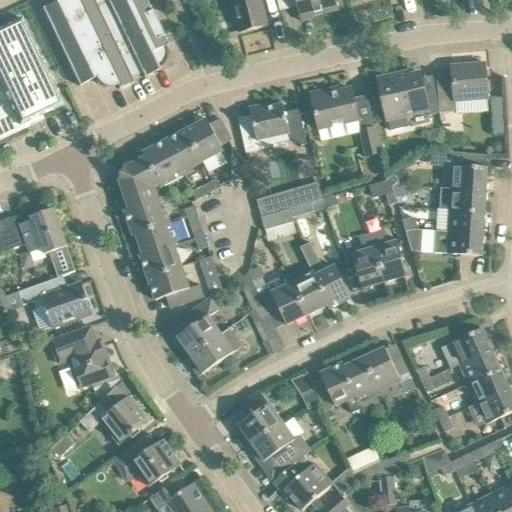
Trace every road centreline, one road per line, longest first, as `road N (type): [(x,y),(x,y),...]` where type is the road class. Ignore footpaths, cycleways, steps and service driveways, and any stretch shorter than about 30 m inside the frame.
road 1 (residential): [(71,152),(217,82),(427,34),(511,28)]
road 2 (residential): [(190,424),(375,320),(509,280)]
road 3 (residential): [(190,424),(135,341),(71,152)]
